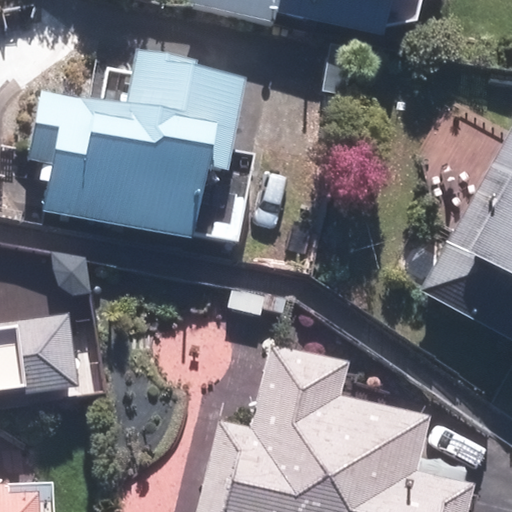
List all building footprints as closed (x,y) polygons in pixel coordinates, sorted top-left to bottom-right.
[(413,0),(203,0),(200,16),(277,30),(279,21),(386,40),(393,0),(406,0),(413,1),(413,0)] [(43,166),(36,216),(245,246),(260,140),(243,137),(251,80),(160,67),(155,100),(41,84),(30,164),(43,166)] [(511,117),(415,290),(511,344),(511,117)] [(0,397),(73,397),(72,317),(0,318),(0,397)] [(218,419),(197,511),(470,511),(477,486),(421,473),(434,418),(347,398),(354,365),(273,346),(254,427),(218,419)] [(0,511),(51,511),(52,482),(0,481),(0,511)]
